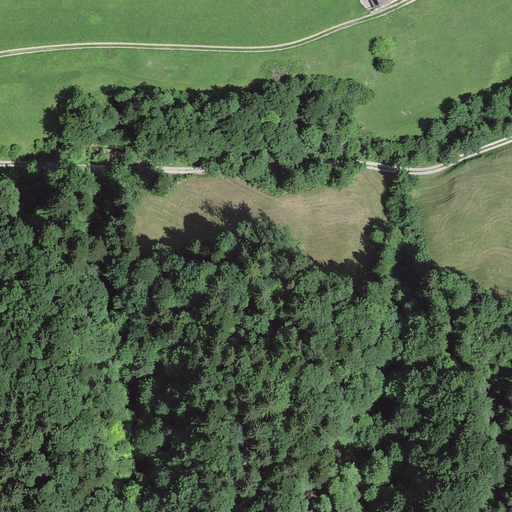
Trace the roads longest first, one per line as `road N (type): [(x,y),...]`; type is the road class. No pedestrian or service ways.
road 1 (track): [(0,164),(437,169),(511,137)]
road 2 (track): [(0,54),(102,45),(286,47),(410,0)]
